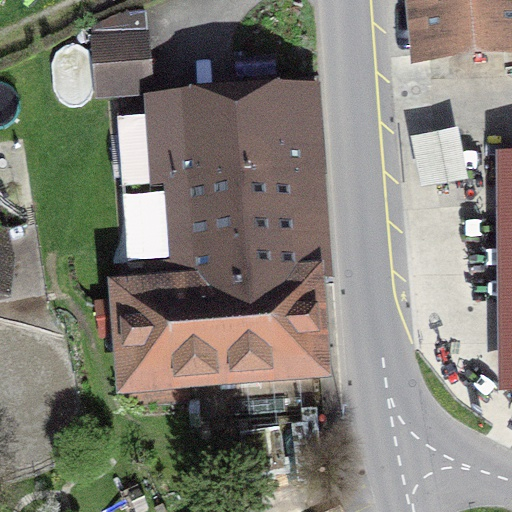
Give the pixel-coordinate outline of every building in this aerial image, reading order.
[(511,0),(392,0),(398,76),(511,67),(511,0)] [(142,106),(140,49),(98,50),(101,108),(142,106)] [(308,99),(153,110),(166,294),(98,299),(106,410),(303,395),(296,294),(322,292),(308,99)] [(457,136),(411,140),(414,181),(460,177),(457,136)] [(511,171),(485,172),(487,403),(511,403),(511,171)] [(0,287),(12,285),(0,215),(0,287)]
